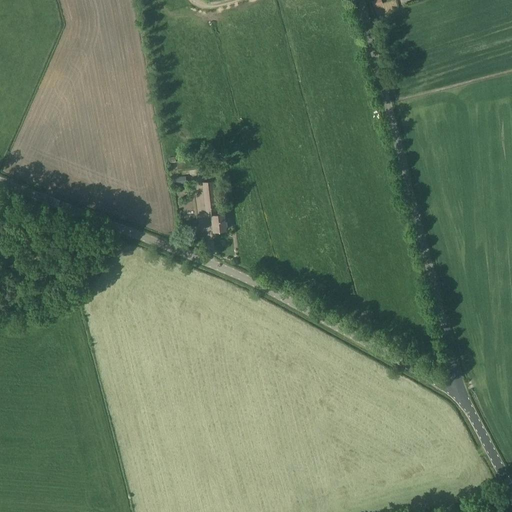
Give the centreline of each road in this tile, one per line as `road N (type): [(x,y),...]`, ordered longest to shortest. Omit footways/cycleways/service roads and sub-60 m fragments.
road 1 (unclassified): [(466,404),(228,270),(0,182)]
road 2 (unclassified): [(466,404),(360,0)]
